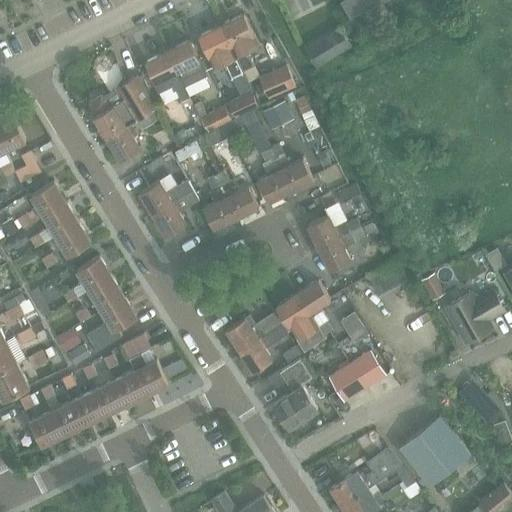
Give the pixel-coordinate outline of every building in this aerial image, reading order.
[(344,0),(351,14),(379,0),(344,0)] [(243,70),(254,65),(247,50),(260,44),(245,13),(222,24),(243,70)] [(198,35),(214,67),(225,62),(232,76),(244,71),(243,70),(222,24),(198,35)] [(316,66),(352,45),(340,26),(305,47),(316,66)] [(190,40),(167,51),(189,96),(190,96),(186,85),(209,75),(202,59),(200,60),(190,40)] [(167,51),(144,62),(154,82),(159,93),(172,87),(174,90),(177,89),(181,100),(189,96),(167,51)] [(270,95),(296,84),(287,65),(261,76),(270,95)] [(138,120),(148,114),(153,110),(155,109),(156,109),(136,77),(117,88),(123,99),(111,106),(105,97),(101,96),(93,101),(91,105),(97,115),(94,116),(107,138),(130,124),(138,120)] [(252,90),(228,101),(236,117),(259,105),(252,90)] [(295,99),(310,130),(320,125),(305,94),(295,99)] [(189,96),(181,100),(185,108),(187,107),(193,104),(189,96)] [(284,100),(262,111),(270,129),(293,117),(284,100)] [(224,105),(201,117),(208,130),(231,119),(224,105)] [(153,110),(148,114),(152,121),(160,117),(155,109),(153,110)] [(142,128),(152,121),(148,114),(138,120),(142,128)] [(0,122),(0,140),(4,149),(26,138),(14,115),(0,122)] [(193,124),(184,129),(188,137),(188,138),(205,130),(199,118),(192,121),(193,124)] [(197,136),(203,148),(241,129),(235,118),(197,136)] [(136,134),(130,124),(107,138),(121,160),(140,148),(133,136),(136,134)] [(183,127),(171,133),(176,143),(188,137),(184,129),(183,127)] [(195,137),(172,149),(177,159),(200,147),(195,137)] [(272,146),(291,190),(314,178),(303,158),(291,164),(289,160),(289,161),(279,143),(272,146)] [(291,190),(272,146),(261,151),(267,161),(265,163),(269,170),(271,174),(258,180),(268,201),(291,190)] [(25,163),(14,168),(15,170),(16,171),(21,182),(42,171),(31,149),(21,154),(25,163)] [(325,151),(317,155),(323,167),(331,163),(325,151)] [(9,160),(0,164),(6,175),(15,170),(14,168),(9,160)] [(216,175),(236,217),(259,205),(249,185),(237,191),(235,187),(232,179),(230,180),(225,170),(216,175)] [(236,217),(216,175),(207,179),(213,189),(210,191),(214,198),(215,201),(203,207),(213,228),(236,217)] [(153,213),(194,188),(189,180),(179,186),(178,184),(167,191),(160,179),(140,191),(153,213)] [(44,214),(66,201),(53,180),(31,193),(39,205),(18,218),(24,227),(44,214)] [(344,201),(361,192),(356,182),(339,190),(344,201)] [(194,188),(153,213),(166,235),(186,223),(179,211),(182,209),(200,199),(194,188)] [(66,201),(44,214),(51,226),(30,238),(35,247),(57,235),(56,234),(78,220),(66,201)] [(319,247),(362,227),(357,217),(347,222),(346,220),(334,225),(329,214),(307,224),(319,247)] [(12,215),(2,220),(9,233),(18,228),(12,215)] [(57,235),(69,254),(91,241),(78,220),(56,234),(57,235)] [(371,222),(362,226),(366,234),(375,229),(371,222)] [(362,227),(319,247),(330,270),(351,259),(345,247),(349,246),(348,245),(356,241),(356,239),(366,235),(362,227)] [(496,247),(485,254),(494,270),(505,263),(496,247)] [(48,267),(58,260),(53,251),(42,258),(48,267)] [(85,280),(74,286),(79,295),(90,289),(112,276),(100,255),(78,268),(85,280)] [(378,292),(406,277),(397,259),(368,274),(378,292)] [(102,308),(124,295),(112,276),(90,289),(102,308)] [(319,278),(298,292),(325,335),(333,330),(326,320),(329,319),(320,304),(331,297),(319,278)] [(69,302),(80,296),(74,286),(64,292),(69,302)] [(473,291),(446,306),(466,341),(492,326),(486,315),(491,313),(493,316),(505,309),(493,288),(476,297),(473,291)] [(24,292),(4,301),(8,309),(19,303),(27,299),(24,292)] [(298,292),(276,306),(288,325),(290,324),(294,331),(299,338),(319,324),(298,292)] [(124,295),(102,308),(109,320),(88,333),(97,349),(122,334),(118,327),(136,316),(124,295)] [(27,299),(19,303),(24,313),(34,309),(29,298),(27,299)] [(5,310),(10,320),(24,313),(19,303),(8,309),(5,310)] [(81,322),(92,315),(86,306),(76,313),(81,322)] [(226,329),(240,350),(281,322),(275,312),(256,324),(249,314),(226,329)] [(22,343),(36,336),(35,333),(45,328),(42,321),(17,333),(22,343)] [(287,330),(281,322),(240,350),(253,371),(272,359),(265,348),(279,339),(277,336),(287,330)] [(66,330),(58,335),(68,351),(83,343),(73,326),(66,330)] [(153,348),(145,332),(123,343),(131,359),(153,348)] [(0,370),(17,362),(6,339),(0,342),(0,370)] [(75,363),(91,354),(84,342),(83,343),(68,351),(75,363)] [(51,346),(44,350),(48,358),(55,354),(51,346)] [(28,356),(34,366),(48,358),(44,350),(43,348),(28,356)] [(370,350),(350,362),(365,386),(385,373),(370,350)] [(104,357),(110,368),(119,362),(113,352),(104,357)] [(142,353),(131,358),(136,368),(147,392),(169,381),(157,358),(147,363),(142,353)] [(289,427),(291,425),(318,408),(302,384),(313,377),(299,355),(267,376),(275,387),(281,383),(288,393),(274,402),(289,427)] [(17,362),(0,370),(0,393),(3,398),(29,385),(17,362)] [(345,399),(365,386),(350,362),(330,375),(345,399)] [(98,374),(92,363),(83,368),(89,379),(98,374)] [(147,392),(136,368),(115,378),(127,402),(147,392)] [(77,384),(71,373),(62,378),(68,389),(77,384)] [(127,402),(115,378),(94,389),(106,412),(127,402)] [(42,388),(47,399),(56,394),(50,383),(42,388)] [(106,412),(94,389),(73,399),(85,423),(106,412)] [(488,393),(473,407),(486,422),(501,408),(488,393)] [(20,398),(26,409),(35,405),(29,394),(20,398)] [(56,394),(47,399),(53,409),(52,409),(63,433),(85,423),(73,399),(62,404),(56,394)] [(63,433),(52,409),(30,420),(42,444),(63,433)] [(420,430),(450,468),(470,452),(463,443),(449,425),(440,414),(420,430)] [(400,446),(430,484),(450,468),(420,430),(400,446)] [(330,488),(341,504),(370,486),(403,463),(389,446),(366,460),(372,469),(362,476),(357,468),(346,475),(330,488)] [(488,511),(498,511),(511,500),(511,492),(508,486),(504,481),(479,502),(488,511)] [(375,494),(370,486),(341,504),(345,511),(371,511),(388,501),(392,508),(412,495),(413,496),(422,490),(416,482),(405,490),(401,483),(383,494),(380,491),(375,494)] [(276,511),(264,493),(238,511),(225,490),(212,499),(220,511),(276,511)]
